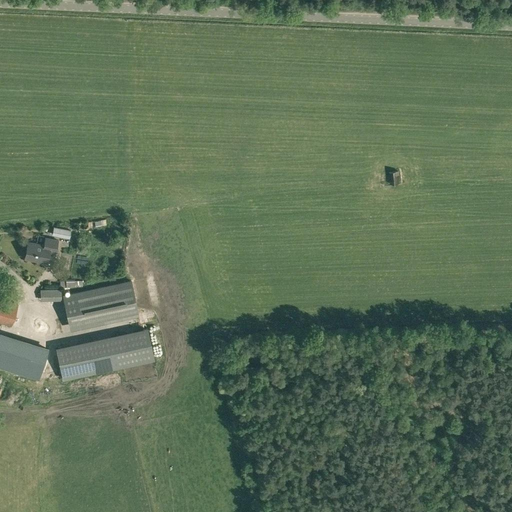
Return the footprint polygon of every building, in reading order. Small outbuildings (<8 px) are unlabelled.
[(53,226),(52,234),(69,238),(71,229),(53,226)] [(47,263),(47,261),(54,262),(55,252),(58,240),(45,238),(44,245),(28,242),(24,258),(47,263)] [(63,295),(69,322),(137,307),(131,280),(63,295)] [(0,322),(10,326),(17,303),(0,298),(0,322)] [(5,341),(2,353),(45,361),(48,344),(19,338),(18,343),(5,341)] [(64,377),(98,369),(97,366),(113,362),(114,365),(117,364),(113,347),(60,360),(64,377)]
